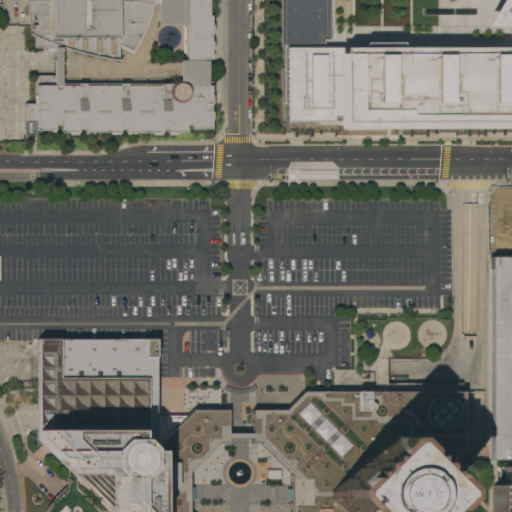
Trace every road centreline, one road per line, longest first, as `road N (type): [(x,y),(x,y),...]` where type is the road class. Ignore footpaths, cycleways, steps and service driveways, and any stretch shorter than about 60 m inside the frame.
road 1 (secondary): [(239,165),(469,163)]
road 2 (residential): [(237,0),(239,165)]
